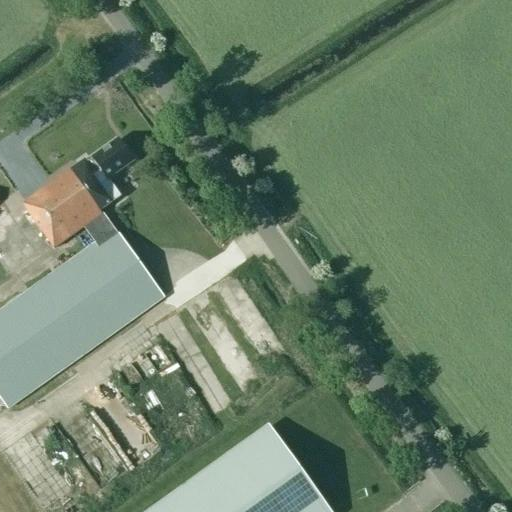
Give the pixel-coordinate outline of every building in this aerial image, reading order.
[(84,107),(70,86),(0,135),(0,140),(12,156),(23,148),(24,149),(84,107)] [(100,183),(132,160),(118,141),(86,163),(84,160),(22,205),(54,249),(83,227),(95,244),(0,311),(0,397),(8,409),(163,298),(100,210),(113,201),(100,183)] [(0,279),(10,273),(0,258),(0,279)] [(115,388),(92,408),(138,460),(161,440),(115,388)] [(62,437),(101,490),(129,470),(90,416),(62,437)] [(330,511),(272,431),(158,511),(330,511)] [(54,453),(28,476),(60,511),(76,511),(94,497),(54,453)]
